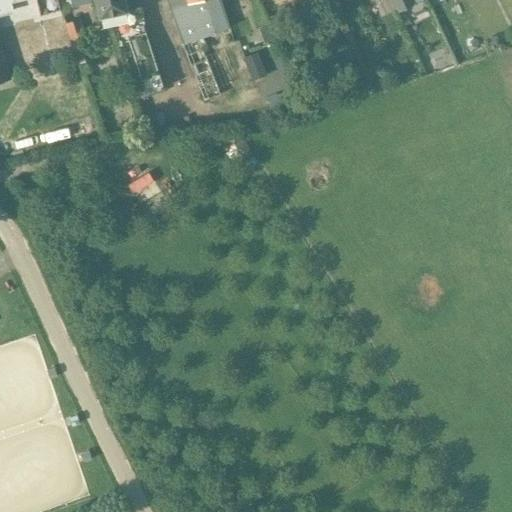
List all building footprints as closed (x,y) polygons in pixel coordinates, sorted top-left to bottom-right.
[(0,0),(0,13),(12,10),(10,2),(18,0),(0,0)] [(93,0),(94,1),(99,22),(114,24),(137,97),(166,88),(147,31),(132,36),(128,10),(126,0),(93,0)] [(198,0),(201,7),(221,1),(220,0),(157,0),(160,12),(162,12),(162,10),(196,0),(198,0)] [(393,0),(398,10),(413,3),(412,2),(417,0),(393,0)] [(93,58),(79,17),(64,22),(77,63),(93,58)] [(0,80),(10,78),(0,41),(0,80)] [(247,55),(253,76),(263,73),(257,52),(247,55)] [(252,98),(246,76),(205,86),(210,108),(252,98)]
